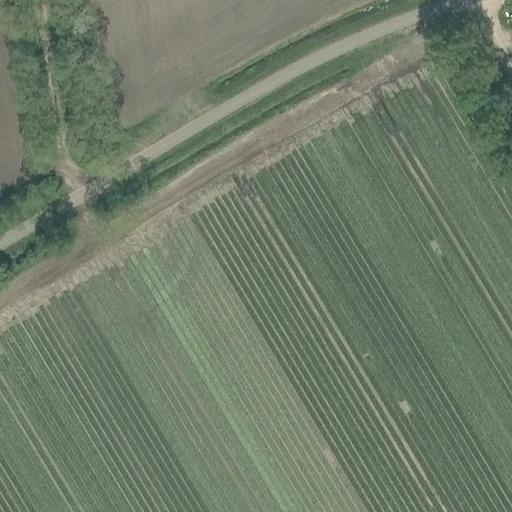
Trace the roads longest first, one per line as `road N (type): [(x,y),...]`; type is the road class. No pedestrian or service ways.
road 1 (unclassified): [(0,241),(331,52),(465,0)]
road 2 (track): [(83,191),(67,165),(41,0)]
